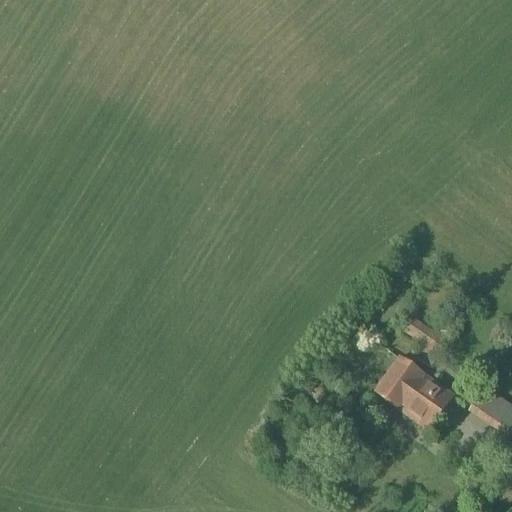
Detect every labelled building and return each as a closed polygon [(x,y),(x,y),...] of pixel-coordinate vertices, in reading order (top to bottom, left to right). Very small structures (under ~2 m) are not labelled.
[(437,336),(410,317),(400,332),(424,349),(415,361),(429,370),(438,358),(438,359),(448,344),(445,343),(449,337),(440,330),(437,336)] [(444,354),(432,370),(439,375),(451,359),(444,354)] [(422,376),(399,360),(374,395),(396,411),(395,412),(428,435),(454,397),(423,375),(422,376)] [(310,392),(318,381),(307,373),(299,384),(310,392)] [(511,442),(511,410),(483,390),(468,412),(511,442)] [(284,454),(312,412),(290,396),(261,439),(284,454)] [(511,511),(511,474),(508,472),(476,511),(511,511)]
